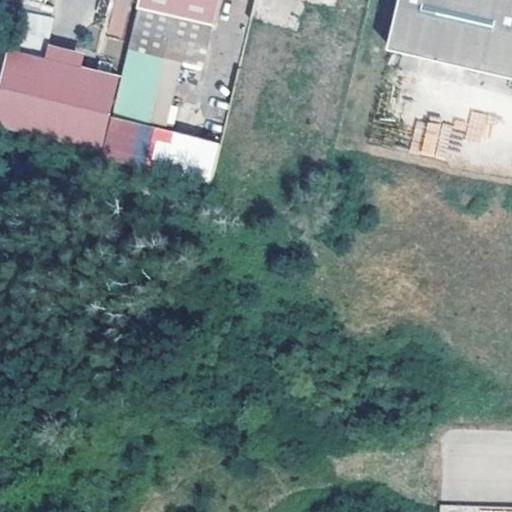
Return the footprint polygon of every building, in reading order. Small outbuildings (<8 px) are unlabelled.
[(223,0),(142,0),(131,50),(183,62),(208,69),(223,0)] [(511,76),(511,0),(401,0),(390,48),(511,76)] [(183,62),(131,50),(114,120),(165,133),(183,62)] [(97,83),(8,61),(0,95),(0,135),(101,161),(119,88),(108,85),(97,83)] [(99,73),(97,83),(108,85),(111,76),(99,73)] [(165,133),(114,120),(104,161),(212,189),(222,148),(165,133)]
